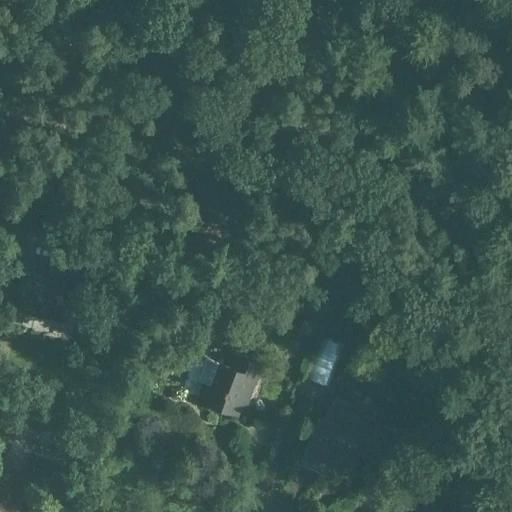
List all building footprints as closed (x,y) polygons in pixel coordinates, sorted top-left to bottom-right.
[(55,248),(52,263),(83,271),(86,255),(55,248)] [(19,309),(64,320),(73,283),(28,272),(19,309)] [(338,331),(331,366),(349,370),(356,334),(338,331)] [(217,363),(209,385),(204,383),(198,400),(236,414),(240,403),(245,405),(260,366),(235,356),(230,368),(217,363)] [(321,419),(303,460),(323,469),(325,465),(347,474),(352,473),(360,454),(374,461),(383,441),(393,445),(399,430),(366,416),(364,420),(351,415),(355,407),(335,398),(325,420),(321,419)] [(0,511),(15,511),(23,479),(0,473),(0,511)] [(398,511),(445,511),(443,506),(438,508),(431,494),(415,501),(417,504),(398,511)] [(45,511),(83,511),(82,511),(83,509),(50,498),(45,511)] [(93,501),(89,511),(107,511),(109,507),(93,501)]
